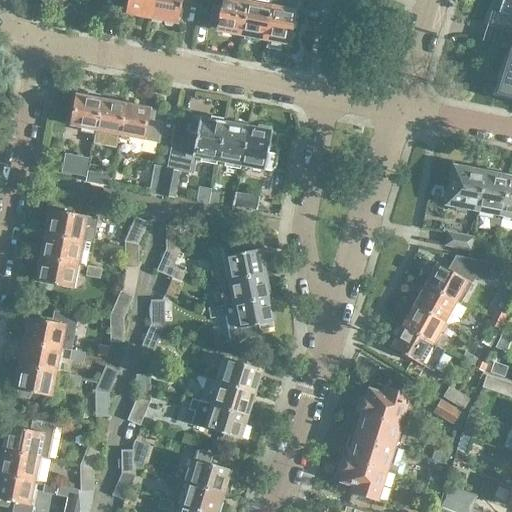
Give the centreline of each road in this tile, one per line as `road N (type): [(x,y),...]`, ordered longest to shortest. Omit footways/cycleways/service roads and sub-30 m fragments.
road 1 (residential): [(35,47),(317,95)]
road 2 (residential): [(330,334),(300,229),(317,95)]
road 3 (residential): [(330,334),(400,106)]
road 4 (residential): [(0,251),(35,47)]
road 5 (residential): [(273,511),(330,334)]
